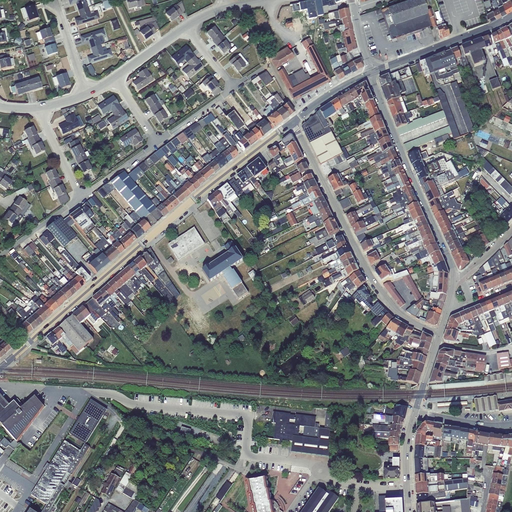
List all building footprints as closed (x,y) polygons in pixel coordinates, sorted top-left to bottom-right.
[(68,0),(70,5),(76,3),(78,10),(88,7),(91,6),(89,0),(68,0)] [(139,0),(126,0),(128,10),(136,8),(137,9),(141,7),(141,6),(139,0)] [(422,0),(412,0),(381,11),(391,40),(431,26),(426,11),(422,0)] [(485,0),(484,1),(488,14),(486,15),(488,22),(490,21),(497,17),(491,2),(490,0),(485,0)] [(491,2),(497,17),(503,14),(497,0),(492,0),(493,1),(491,2)] [(497,0),(503,14),(508,11),(503,0),(497,0)] [(511,0),(503,0),(508,11),(511,8),(511,0)] [(184,12),(181,2),(176,6),(175,5),(171,8),(172,9),(165,14),(171,22),(181,14),(184,12)] [(24,8),(21,9),(24,19),(27,18),(28,22),(38,18),(34,6),(25,9),(24,8)] [(322,6),(316,7),(318,17),(324,15),(322,6)] [(91,14),(88,7),(78,10),(81,18),(75,20),(77,25),(99,18),(97,12),(94,13),(91,14)] [(339,20),(349,18),(348,9),(333,13),(334,20),(339,19),(339,20)] [(431,9),(426,11),(431,26),(431,28),(435,27),(440,40),(448,37),(443,22),(438,23),(438,20),(435,21),(431,9)] [(139,33),(145,40),(156,33),(155,32),(159,29),(155,22),(154,21),(156,21),(155,17),(135,23),(135,26),(139,25),(140,27),(144,25),(146,28),(139,33)] [(336,27),(351,24),(349,18),(339,20),(325,23),(322,24),(324,30),(327,30),(329,29),(329,26),(333,25),(333,27),(335,27),(336,27)] [(117,20),(111,22),(114,30),(120,28),(117,20)] [(339,33),(352,30),(351,24),(336,27),(338,33),(339,33)] [(1,30),(0,30),(0,43),(8,42),(6,28),(1,29),(1,30)] [(214,28),(206,34),(214,44),(223,37),(220,33),(219,34),(214,28)] [(511,47),(511,39),(506,28),(500,31),(509,48),(511,53),(511,48),(511,47)] [(49,29),(35,33),(38,41),(41,40),(41,41),(43,40),(45,44),(54,40),(52,35),(51,36),(49,29)] [(139,33),(137,29),(134,31),(136,35),(141,43),(145,40),(139,33)] [(103,30),(81,37),(82,43),(88,41),(91,48),(100,45),(104,43),(102,37),(105,36),(103,30)] [(336,47),(355,43),(352,30),(339,33),(342,44),(336,45),(336,47)] [(509,48),(500,31),(496,33),(509,65),(510,68),(511,67),(511,60),(511,61),(506,49),(509,48)] [(247,32),(241,37),(245,41),(251,36),(247,32)] [(509,65),(496,33),(491,35),(496,48),(504,67),(509,65)] [(496,48),(491,35),(482,39),(486,50),(493,68),(496,67),(492,56),(495,55),(493,49),(496,48)] [(21,45),(22,44),(20,37),(17,38),(17,39),(16,38),(13,43),(19,46),(21,45)] [(223,37),(214,44),(223,54),(231,48),(225,42),(226,41),(223,37)] [(125,38),(122,38),(123,39),(117,40),(117,44),(123,43),(125,51),(131,50),(130,45),(128,46),(127,41),(126,39),(125,39),(125,38)] [(305,75),(302,70),(288,77),(284,69),(278,72),(293,100),(330,80),(321,64),(323,63),(313,45),(309,38),(300,43),(300,44),(301,44),(305,50),(306,50),(318,74),(309,78),(307,74),(305,75)] [(486,50),(482,39),(461,47),(465,57),(470,55),(474,67),(486,63),(481,51),(486,50)] [(56,46),(54,40),(45,44),(46,47),(44,48),(47,56),(57,53),(54,46),(56,46)] [(348,53),(356,49),(355,43),(336,47),(338,53),(343,52),(346,51),(346,54),(347,54),(348,53)] [(100,45),(91,48),(93,56),(87,58),(89,63),(111,56),(109,50),(106,51),(103,52),(100,45)] [(184,60),(186,63),(194,57),(186,46),(172,58),(178,65),(184,60)] [(286,47),(269,59),(276,68),(293,58),(286,47)] [(465,57),(461,47),(451,51),(458,69),(459,73),(461,77),(464,75),(462,69),(469,67),(465,57)] [(356,49),(348,53),(352,62),(356,71),(361,69),(362,69),(363,66),(362,66),(356,49)] [(451,72),(458,69),(451,51),(440,55),(441,56),(436,58),(433,59),(429,61),(434,74),(446,70),(450,69),(451,72)] [(122,52),(118,56),(122,59),(122,60),(123,60),(124,61),(127,58),(125,56),(126,55),(122,52)] [(240,53),(229,62),(237,72),(245,66),(248,64),(240,53)] [(351,74),(356,71),(352,62),(348,53),(347,54),(347,55),(345,55),(347,62),(344,63),(351,74)] [(6,55),(0,56),(0,67),(1,70),(11,67),(10,66),(13,65),(12,59),(7,59),(6,55)] [(344,78),(351,74),(344,63),(347,62),(345,55),(339,57),(339,55),(335,57),(338,65),(339,68),(338,69),(344,78)] [(194,57),(186,63),(189,66),(182,71),(188,79),(203,67),(194,57)] [(338,81),(344,78),(338,69),(339,68),(338,65),(335,57),(329,60),(331,65),(335,71),(333,72),(338,81)] [(429,61),(433,59),(432,58),(425,61),(430,76),(434,74),(429,61)] [(430,76),(425,61),(419,63),(423,72),(425,78),(430,76)] [(91,65),(86,67),(92,77),(96,75),(91,65)] [(409,67),(403,69),(406,75),(400,77),(398,72),(380,79),(379,81),(381,88),(401,81),(412,77),(409,67)] [(145,69),(137,74),(139,78),(132,82),(138,90),(153,80),(145,69)] [(446,70),(434,74),(437,81),(442,79),(443,80),(453,76),(453,75),(459,73),(458,69),(451,72),(447,73),(446,70)] [(23,71),(14,74),(14,76),(13,76),(15,80),(23,78),(22,74),(24,73),(23,71)] [(266,72),(257,77),(260,80),(265,87),(273,81),(271,79),(266,72)] [(65,74),(56,77),(58,85),(60,89),(69,86),(65,74)] [(210,76),(199,85),(204,92),(208,89),(211,93),(218,87),(219,87),(210,76)] [(254,85),(260,80),(257,77),(251,81),(254,85)] [(38,78),(26,82),(29,92),(41,88),(38,78)] [(497,78),(489,82),(492,90),(501,87),(497,78)] [(401,81),(381,88),(386,99),(387,103),(401,98),(400,94),(406,92),(401,81)] [(29,92),(26,82),(14,86),(14,87),(16,92),(17,96),(29,92)] [(457,82),(450,85),(454,95),(460,93),(459,89),(458,85),(457,82)] [(366,83),(354,90),(358,98),(369,91),(366,83)] [(221,91),(218,87),(211,93),(214,96),(221,91)] [(190,88),(183,94),(187,99),(194,94),(190,88)] [(358,98),(354,90),(348,93),(353,102),(357,108),(360,107),(358,103),(358,102),(360,101),(358,98)] [(440,90),(436,91),(438,98),(439,101),(446,99),(444,95),(440,90)] [(373,101),(369,91),(358,98),(360,101),(361,102),(363,101),(364,105),(373,101)] [(353,102),(348,93),(342,96),(351,111),(354,110),(351,104),(353,102)] [(156,94),(144,101),(152,112),(163,104),(164,104),(162,100),(161,101),(156,94)] [(276,94),(273,97),(288,117),(294,112),(287,103),(285,105),(276,94)] [(112,113),(120,108),(113,96),(98,106),(103,115),(110,110),(112,113)] [(282,122),(288,117),(273,97),(272,96),(266,101),(269,106),(282,122)] [(351,111),(342,96),(337,100),(345,114),(347,113),(351,111)] [(407,113),(401,98),(387,103),(393,118),(407,113)] [(428,107),(434,104),(433,100),(433,99),(422,103),(423,107),(424,108),(428,106),(428,107)] [(345,114),(337,100),(330,104),(337,114),(338,115),(340,114),(341,116),(345,114)] [(380,116),(373,101),(364,105),(369,116),(368,117),(369,121),(380,116)] [(511,104),(508,102),(507,103),(502,108),(508,111),(511,104)] [(163,104),(152,112),(159,123),(171,115),(163,104)] [(330,104),(320,111),(329,129),(332,127),(333,126),(328,119),(337,114),(330,104)] [(271,130),(282,122),(269,106),(265,109),(266,110),(263,112),(267,117),(266,119),(268,121),(265,123),(271,130)] [(219,107),(215,110),(220,116),(223,113),(219,107)] [(128,119),(120,108),(112,113),(114,116),(107,121),(112,129),(128,119)] [(63,115),(65,118),(71,115),(69,111),(67,113),(65,109),(61,110),(63,115)] [(263,136),(271,130),(265,123),(255,109),(252,111),(259,120),(254,124),(263,136)] [(249,147),(256,141),(248,132),(246,134),(241,127),(243,125),(233,111),(226,117),(236,130),(249,147)] [(329,129),(320,111),(317,114),(306,124),(305,124),(302,126),(302,128),(321,165),(327,162),(330,161),(334,159),(337,158),(340,156),(343,154),(337,143),(335,139),(332,133),(329,129)] [(410,124),(397,129),(400,136),(445,117),(444,114),(443,111),(422,119),(421,118),(412,122),(412,123),(410,124)] [(407,113),(393,118),(397,129),(410,124),(408,119),(412,118),(410,112),(407,113)] [(71,115),(65,118),(66,122),(58,126),(63,134),(79,126),(75,118),(73,114),(71,115)] [(78,116),(75,118),(79,126),(80,128),(83,126),(78,116)] [(207,116),(202,119),(206,125),(212,122),(207,116)] [(382,122),(380,116),(369,121),(363,124),(365,129),(372,127),(382,122)] [(202,119),(196,123),(201,129),(206,125),(202,119)] [(103,121),(97,125),(100,130),(106,126),(103,121)] [(385,129),(382,122),(372,127),(373,130),(360,135),(362,138),(370,135),(385,129)] [(196,123),(189,128),(193,135),(201,129),(196,123)] [(263,136),(254,124),(253,123),(246,129),(248,132),(256,141),(263,136)] [(216,128),(224,138),(232,148),(237,144),(232,137),(226,130),(224,132),(221,128),(220,128),(218,126),(216,128)] [(449,128),(449,126),(403,145),(406,151),(434,140),(448,135),(452,133),(451,131),(449,128)] [(32,127),(24,131),(28,139),(23,141),(25,145),(29,144),(38,139),(32,127)] [(189,128),(182,133),(187,140),(189,138),(191,140),(195,137),(194,135),(193,135),(189,128)] [(135,129),(119,139),(124,147),(132,142),(134,146),(142,140),(135,129)] [(389,138),(385,129),(370,135),(372,146),(379,142),(389,138)] [(244,151),(249,147),(236,130),(231,134),(233,137),(232,137),(237,144),(240,148),(241,147),(244,151)] [(182,133),(176,137),(181,143),(182,144),(188,140),(187,140),(182,133)] [(290,135),(290,136),(276,147),(280,152),(284,150),(286,148),(296,143),(292,136),(290,135)] [(448,135),(434,140),(437,147),(443,144),(442,144),(444,143),(443,142),(450,139),(448,135)] [(176,137),(170,142),(175,147),(181,143),(176,137)] [(219,142),(232,159),(237,155),(232,148),(224,138),(219,142)] [(391,143),(389,138),(379,142),(372,146),(362,151),(364,153),(373,149),(374,151),(376,151),(391,143)] [(44,151),(38,139),(29,144),(31,148),(32,148),(35,155),(44,151)] [(77,140),(70,144),(73,149),(71,150),(76,162),(86,157),(89,155),(87,151),(83,153),(77,140)] [(482,140),(480,146),(486,149),(488,143),(482,140)] [(20,141),(13,144),(16,149),(22,146),(20,141)] [(170,142),(165,145),(170,151),(172,154),(177,150),(175,147),(170,142)] [(217,149),(227,163),(232,159),(219,142),(214,146),(217,149)] [(300,152),(296,143),(286,148),(291,157),(300,152)] [(393,148),(391,143),(376,151),(377,153),(367,158),(368,161),(373,158),(393,148)] [(159,150),(164,156),(166,155),(170,151),(165,145),(163,147),(162,147),(159,150)] [(280,152),(276,147),(269,152),(275,160),(273,162),(278,169),(280,167),(279,166),(283,163),(282,162),(278,154),(280,152)] [(476,147),(478,153),(483,158),(489,152),(476,147)] [(396,155),(393,148),(373,158),(376,164),(396,155)] [(213,153),(223,167),(227,163),(217,149),(213,153)] [(159,150),(154,153),(159,160),(164,156),(159,150)] [(303,159),(300,152),(291,157),(282,162),(283,163),(283,164),(285,163),(286,164),(293,161),(294,164),(303,159)] [(408,156),(412,166),(422,162),(434,157),(432,154),(426,156),(425,153),(420,155),(420,154),(420,153),(419,152),(418,152),(417,152),(416,153),(408,156)] [(154,153),(148,158),(153,164),(154,164),(159,160),(154,153)] [(208,156),(219,170),(223,167),(213,153),(208,156)] [(483,158),(478,153),(483,166),(483,168),(488,173),(493,168),(483,158)] [(207,166),(214,174),(219,170),(208,156),(207,154),(204,156),(206,158),(203,160),(207,166)] [(166,155),(164,156),(173,167),(178,163),(171,155),(168,158),(166,155)] [(399,161),(396,155),(376,164),(375,165),(376,168),(382,166),(383,168),(399,161)] [(86,157),(76,162),(82,174),(91,169),(87,162),(89,161),(86,157)] [(144,162),(143,163),(148,168),(148,167),(149,168),(153,164),(148,158),(144,162)] [(422,162),(412,166),(415,172),(417,176),(446,163),(444,159),(428,166),(424,168),(422,162)] [(259,160),(247,169),(255,179),(261,174),(264,177),(268,173),(266,170),(267,170),(265,168),(265,166),(264,165),(263,165),(259,160)] [(196,163),(209,178),(214,174),(207,166),(204,169),(203,168),(204,167),(199,161),(196,163)] [(356,161),(348,165),(351,169),(358,166),(356,161)] [(401,167),(399,161),(383,168),(384,171),(382,173),(383,175),(401,167)] [(451,161),(446,163),(449,169),(455,181),(460,179),(458,176),(458,175),(457,173),(451,161)] [(278,169),(273,162),(268,166),(275,175),(280,171),(278,169)] [(143,163),(137,167),(143,173),(148,169),(148,168),(143,163)] [(176,181),(189,195),(194,191),(181,176),(179,177),(176,174),(177,174),(168,163),(164,166),(176,181)] [(198,174),(204,182),(209,178),(196,163),(192,167),(198,174)] [(449,169),(446,163),(417,176),(419,181),(419,182),(449,169)] [(299,174),(308,169),(306,164),(305,164),(296,168),(298,171),(288,175),(290,178),(299,174)] [(184,168),(199,186),(204,182),(198,174),(194,177),(194,176),(194,175),(189,169),(186,166),(184,168)] [(137,167),(132,171),(138,179),(144,174),(143,173),(137,167)] [(404,173),(401,167),(383,175),(378,177),(380,181),(384,179),(384,178),(389,176),(390,179),(404,173)] [(181,176),(194,191),(199,186),(184,168),(179,173),(181,176)] [(84,173),(88,182),(96,177),(92,169),(84,173)] [(242,172),(250,183),(251,181),(258,190),(258,189),(263,195),(265,193),(255,179),(247,169),(242,172)] [(455,181),(449,169),(419,182),(425,195),(441,188),(455,181)] [(466,169),(457,173),(458,175),(460,179),(469,174),(466,169)] [(8,172),(4,170),(4,171),(0,175),(0,185),(6,190),(12,182),(5,176),(8,172)] [(54,170),(45,174),(49,181),(47,182),(50,186),(60,181),(54,170)] [(132,171),(127,176),(133,183),(138,179),(132,171)] [(123,172),(109,182),(134,212),(149,229),(162,217),(155,209),(133,183),(127,176),(123,172)] [(235,194),(237,197),(243,192),(246,195),(254,189),(250,183),(242,172),(237,176),(239,179),(236,182),(234,179),(227,184),(235,194)] [(407,179),(404,173),(390,179),(386,181),(387,185),(385,186),(386,188),(407,179)] [(302,179),(299,174),(290,178),(286,180),(283,182),(285,185),(291,181),(293,184),(302,180),(302,179)] [(340,174),(328,180),(330,185),(343,179),(340,174)] [(166,179),(184,199),(189,195),(176,181),(174,183),(167,175),(165,177),(166,179)] [(302,179),(302,180),(303,182),(294,187),(296,190),(314,181),(311,175),(302,179)] [(343,179),(330,185),(334,192),(341,189),(348,185),(344,178),(343,179)] [(481,178),(480,183),(487,190),(490,187),(481,178)] [(168,192),(178,204),(184,199),(166,179),(164,181),(169,187),(166,190),(168,192)] [(409,185),(407,179),(386,188),(387,192),(396,188),(397,190),(409,185)] [(66,193),(60,181),(50,186),(52,191),(53,190),(57,197),(66,193)] [(318,187),(314,181),(296,190),(297,192),(302,190),(303,194),(318,187)] [(359,182),(349,187),(353,195),(363,189),(359,182)] [(33,189),(31,184),(15,192),(17,197),(33,189)] [(227,184),(217,192),(234,212),(238,218),(241,216),(231,203),(229,201),(228,200),(235,194),(227,184)] [(160,193),(173,208),(178,204),(168,192),(166,194),(159,185),(155,188),(160,193)] [(412,191),(409,185),(397,190),(396,191),(397,194),(392,196),(394,199),(412,191)] [(103,186),(97,191),(103,198),(109,193),(103,186)] [(320,192),(318,187),(303,194),(304,196),(298,198),(300,202),(320,192)] [(441,188),(425,195),(428,203),(440,198),(444,195),(441,188)] [(363,189),(353,195),(358,204),(368,199),(363,189)] [(415,197),(412,191),(394,199),(389,201),(391,204),(395,202),(397,205),(415,197)] [(440,198),(428,203),(431,210),(450,200),(449,198),(454,196),(452,191),(444,195),(440,198)] [(217,192),(213,196),(222,208),(224,206),(228,212),(230,211),(233,213),(234,212),(217,192)] [(274,192),(266,193),(272,202),(274,192)] [(311,203),(322,197),(320,192),(300,202),(291,206),(293,209),(300,205),(302,208),(311,203)] [(69,200),(66,193),(57,197),(57,198),(60,197),(63,204),(61,206),(69,200)] [(161,205),(168,213),(173,208),(160,193),(157,195),(163,203),(161,205)] [(237,197),(235,194),(228,200),(229,201),(231,203),(238,198),(237,197)] [(92,199),(100,208),(102,206),(94,196),(92,199)] [(213,196),(207,200),(220,219),(226,213),(222,208),(213,196)] [(19,197),(11,208),(22,216),(30,206),(19,197)] [(328,209),(322,197),(311,203),(313,207),(310,209),(313,216),(328,209)] [(418,203),(415,197),(397,205),(392,207),(394,213),(396,213),(418,203)] [(511,208),(501,197),(496,202),(502,208),(511,218),(511,208)] [(348,198),(339,202),(343,210),(352,205),(348,198)] [(450,200),(431,210),(434,216),(450,208),(452,209),(456,210),(460,211),(462,205),(457,204),(455,198),(450,200)] [(84,204),(89,210),(93,207),(88,201),(83,204),(84,204)] [(420,208),(418,203),(396,213),(398,217),(406,214),(420,208)] [(84,204),(79,209),(89,220),(94,216),(89,210),(84,204)] [(155,209),(162,217),(168,213),(161,205),(161,204),(155,209)] [(511,219),(511,218),(502,208),(500,211),(494,204),(491,207),(508,224),(511,219)] [(371,205),(346,217),(349,223),(357,219),(363,216),(362,213),(371,209),(370,210),(371,212),(374,211),(373,209),(372,208),(371,205)] [(22,216),(11,208),(3,219),(11,225),(14,221),(17,224),(22,216)] [(424,217),(420,208),(406,214),(409,219),(403,221),(405,225),(424,217)] [(450,208),(434,216),(436,221),(446,216),(445,214),(452,211),(452,209),(450,208)] [(79,209),(69,216),(74,223),(85,236),(95,227),(89,220),(79,209)] [(334,220),(328,209),(313,216),(307,219),(310,225),(315,222),(317,228),(323,225),(334,220)] [(446,216),(436,221),(439,226),(455,218),(453,215),(457,212),(456,211),(456,210),(452,209),(452,211),(451,214),(446,216)] [(143,234),(149,229),(134,212),(129,216),(143,234)] [(292,213),(286,216),(291,227),(297,224),(292,213)] [(138,239),(143,234),(129,216),(127,214),(124,218),(126,220),(124,222),(129,228),(138,239)] [(357,219),(349,223),(352,228),(372,218),(371,215),(359,221),(357,219)] [(455,218),(439,226),(441,231),(451,226),(450,225),(462,218),(461,215),(455,218)] [(69,216),(63,220),(69,228),(74,223),(69,216)] [(372,218),(352,228),(356,237),(363,233),(367,231),(367,230),(376,225),(375,223),(379,221),(378,220),(376,216),(372,218)] [(426,222),(424,217),(405,225),(401,227),(403,232),(407,230),(426,222)] [(36,218),(31,221),(35,226),(39,223),(36,218)] [(60,218),(46,228),(47,230),(54,238),(63,249),(77,236),(69,228),(63,220),(60,218)] [(451,226),(441,231),(443,236),(461,228),(471,223),(469,219),(461,223),(461,224),(455,228),(453,225),(451,226)] [(339,231),(334,220),(323,225),(325,230),(315,235),(316,237),(309,240),(311,245),(314,244),(339,231)] [(125,232),(129,228),(124,222),(120,226),(122,227),(118,230),(130,245),(136,240),(129,233),(127,234),(125,232)] [(428,226),(426,222),(407,230),(407,232),(404,233),(405,236),(408,235),(428,226)] [(430,231),(428,226),(408,235),(410,239),(412,239),(430,231)] [(168,245),(179,261),(205,244),(194,228),(187,233),(168,245)] [(461,228),(443,236),(445,241),(463,233),(461,228)] [(116,229),(111,233),(125,249),(130,245),(118,230),(116,229)] [(54,238),(47,230),(42,235),(49,243),(54,238)] [(481,230),(466,237),(469,243),(477,239),(483,249),(489,243),(481,230)] [(123,251),(125,249),(111,233),(110,231),(108,233),(123,251)] [(342,237),(339,231),(314,244),(315,247),(329,241),(330,243),(342,237)] [(432,236),(430,231),(412,239),(410,239),(409,240),(410,242),(407,243),(409,246),(432,236)] [(118,255),(106,240),(100,233),(97,236),(101,240),(94,246),(96,249),(109,263),(118,255)] [(118,255),(123,251),(108,233),(106,235),(108,238),(106,240),(118,255)] [(463,233),(445,241),(448,246),(458,241),(462,239),(465,238),(463,233)] [(375,250),(383,246),(382,245),(381,246),(378,241),(383,239),(381,235),(360,246),(363,252),(372,248),(373,251),(375,250)] [(410,251),(434,240),(432,236),(409,246),(405,248),(407,252),(410,251)] [(342,237),(330,243),(315,250),(318,256),(323,253),(345,242),(342,237)] [(415,254),(436,245),(434,240),(410,251),(412,255),(415,254)] [(458,241),(448,246),(450,250),(460,245),(458,241)] [(28,246),(33,252),(36,249),(36,248),(36,247),(32,242),(28,246)] [(210,283),(223,274),(224,277),(223,277),(232,291),(232,290),(238,300),(248,293),(234,271),(232,272),(230,269),(243,260),(232,242),(224,247),(228,253),(202,271),(210,283)] [(348,248),(345,242),(323,253),(324,256),(321,257),(321,258),(319,259),(320,261),(322,260),(348,248)] [(462,249),(452,254),(459,269),(462,270),(468,263),(464,252),(468,249),(467,248),(470,247),(469,243),(466,244),(467,246),(466,247),(462,249)] [(371,266),(373,265),(380,260),(378,256),(377,253),(379,252),(379,253),(387,248),(385,245),(383,246),(375,250),(376,252),(372,254),(369,256),(366,258),(371,266)] [(420,260),(439,252),(436,245),(415,254),(415,255),(418,260),(419,261),(420,260)] [(460,245),(450,250),(452,254),(462,249),(460,245)] [(28,246),(23,250),(29,257),(34,253),(33,252),(28,246)] [(350,254),(348,248),(322,260),(324,264),(332,260),(333,262),(350,254)] [(102,269),(109,263),(96,249),(93,252),(98,257),(95,260),(102,269)] [(141,257),(140,258),(148,266),(152,271),(160,263),(150,249),(144,254),(143,256),(142,258),(141,257)] [(75,272),(85,284),(90,280),(65,251),(60,256),(75,272)] [(432,267),(444,263),(439,252),(420,260),(420,261),(419,261),(420,265),(422,264),(429,261),(432,267)] [(353,259),(350,254),(333,262),(327,265),(329,268),(331,267),(332,269),(353,259)] [(503,285),(507,283),(500,266),(498,261),(496,254),(492,258),(495,266),(496,269),(498,268),(500,272),(497,273),(503,285)] [(402,259),(404,265),(417,261),(415,255),(402,259)] [(17,258),(15,260),(27,274),(30,270),(27,267),(26,268),(22,264),(23,263),(22,261),(20,262),(17,258)] [(140,258),(133,263),(144,276),(151,284),(155,280),(145,269),(148,266),(140,258)] [(96,274),(102,269),(95,260),(93,261),(91,259),(86,263),(96,274)] [(356,265),(353,259),(332,269),(333,270),(328,272),(330,275),(336,272),(338,274),(340,273),(356,265)] [(133,263),(128,268),(144,286),(147,283),(142,277),(144,276),(133,263)] [(449,275),(444,263),(432,267),(434,273),(445,274),(449,275)] [(507,283),(511,281),(511,280),(505,265),(505,264),(500,266),(507,283)] [(359,271),(356,265),(340,273),(343,277),(344,279),(359,271)] [(378,271),(375,272),(381,281),(388,276),(389,278),(392,277),(394,281),(402,278),(409,275),(407,271),(395,275),(392,270),(389,271),(385,266),(378,271)] [(488,291),(493,289),(487,275),(485,272),(483,266),(479,270),(481,275),(488,291)] [(65,271),(80,288),(85,284),(75,272),(73,274),(66,267),(64,269),(65,271)] [(128,268),(123,272),(138,290),(140,292),(145,287),(144,286),(128,268)] [(497,287),(503,285),(497,273),(496,269),(491,271),(492,273),(497,287)] [(67,282),(76,292),(80,288),(65,271),(63,273),(65,276),(69,280),(67,282)] [(164,271),(158,277),(176,298),(180,295),(164,271)] [(256,275),(253,271),(248,274),(253,282),(258,278),(256,275)] [(123,272),(118,277),(135,296),(138,294),(136,292),(138,290),(123,272)] [(360,274),(358,272),(346,281),(347,283),(343,287),(345,290),(347,288),(362,277),(360,274)] [(343,277),(340,273),(338,274),(322,282),(325,288),(335,283),(334,281),(343,277)] [(447,289),(449,275),(445,274),(434,273),(434,275),(433,275),(432,288),(447,289)] [(493,289),(497,287),(492,273),(487,275),(493,289)] [(409,275),(402,278),(408,289),(409,288),(417,302),(422,298),(409,275)] [(479,295),(488,291),(481,275),(477,277),(475,280),(477,284),(475,285),(479,295)] [(58,281),(71,296),(76,292),(67,282),(63,277),(58,281)] [(118,277),(113,281),(130,301),(135,296),(118,277)] [(366,282),(362,277),(347,288),(349,291),(355,287),(357,289),(366,282)] [(56,288),(66,300),(71,296),(58,281),(55,278),(53,280),(58,286),(56,288)] [(113,281),(108,285),(118,297),(126,306),(131,302),(130,301),(113,281)] [(390,282),(383,285),(398,305),(401,307),(405,303),(394,289),(395,288),(390,282)] [(49,290),(62,304),(66,300),(56,288),(54,285),(49,290)] [(108,285),(103,290),(113,302),(120,309),(121,308),(120,306),(121,304),(119,301),(118,302),(115,299),(118,297),(108,285)] [(352,297),(350,300),(353,303),(356,300),(369,313),(371,311),(378,317),(371,324),(375,328),(381,321),(389,313),(378,303),(373,308),(369,304),(373,300),(372,299),(369,297),(370,297),(365,292),(367,290),(366,290),(366,289),(365,287),(364,287),(363,286),(352,297)] [(50,300),(57,308),(62,304),(49,290),(47,288),(45,290),(49,294),(47,296),(50,300)] [(447,296),(447,289),(432,288),(431,294),(447,296)] [(103,290),(98,294),(117,316),(119,314),(110,304),(113,302),(103,290)] [(310,291),(298,298),(304,306),(307,304),(315,299),(313,295),(315,294),(312,291),(311,292),(310,291)] [(98,294),(93,299),(106,314),(109,312),(118,323),(119,323),(121,325),(123,323),(117,316),(98,294)] [(149,294),(145,297),(151,304),(155,301),(151,297),(152,297),(149,294)] [(349,294),(340,304),(343,306),(350,300),(352,297),(349,294)] [(442,311),(447,296),(431,294),(430,299),(433,299),(433,304),(436,304),(434,309),(442,311)] [(511,311),(505,295),(500,297),(509,318),(511,317),(510,313),(511,311)] [(42,296),(39,298),(42,301),(46,304),(53,312),(57,308),(50,300),(48,301),(42,296)] [(31,300),(47,318),(51,314),(43,304),(41,302),(35,297),(31,300)] [(509,318),(500,297),(495,299),(505,323),(510,321),(509,318)] [(423,301),(422,298),(417,302),(406,311),(416,318),(420,310),(422,305),(423,301)] [(93,299),(87,304),(100,318),(101,318),(106,314),(93,299)] [(182,303),(196,326),(204,322),(190,299),(182,303)] [(505,323),(495,299),(490,301),(497,316),(500,325),(505,323)] [(27,306),(42,322),(47,318),(31,300),(28,304),(26,305),(27,306)] [(42,301),(41,302),(43,304),(51,314),(53,312),(46,304),(42,301)] [(497,316),(490,301),(485,303),(491,319),(492,318),(497,316)] [(491,319),(485,303),(480,305),(486,321),(488,325),(493,323),(492,318),(491,319)] [(87,304),(78,311),(86,320),(88,318),(93,325),(100,318),(87,304)] [(486,321),(480,305),(474,308),(483,328),(485,330),(488,329),(484,322),(486,321)] [(23,310),(37,326),(42,322),(27,306),(23,310)] [(440,316),(442,311),(434,309),(429,308),(428,312),(429,313),(440,316)] [(483,328),(474,308),(468,310),(478,330),(481,336),(484,335),(481,329),(483,328)] [(17,313),(22,318),(32,330),(37,326),(23,310),(22,309),(17,313)] [(478,330),(468,310),(464,312),(470,328),(474,326),(475,328),(475,329),(475,330),(478,330)] [(78,311),(73,316),(80,325),(86,320),(78,311)] [(464,312),(459,314),(466,329),(467,331),(472,331),(470,328),(464,312)] [(394,318),(389,313),(381,321),(386,326),(394,318)] [(440,316),(429,313),(426,320),(420,318),(419,320),(425,323),(435,327),(437,325),(440,316)] [(335,314),(327,323),(332,328),(341,320),(335,314)] [(466,329),(459,314),(452,317),(450,319),(448,325),(458,328),(457,330),(461,331),(466,329)] [(73,316),(59,328),(73,345),(80,353),(85,349),(84,347),(93,340),(80,325),(73,316)] [(295,316),(289,321),(293,327),(300,322),(295,316)] [(22,318),(17,322),(27,335),(32,330),(22,318)] [(395,334),(401,323),(395,320),(378,338),(383,341),(384,339),(385,339),(387,334),(393,337),(395,334)] [(410,338),(412,335),(414,329),(408,327),(401,323),(395,334),(399,337),(395,343),(397,344),(394,349),(396,350),(399,348),(400,349),(402,347),(401,346),(403,345),(404,342),(408,344),(410,338)] [(458,328),(448,325),(446,331),(460,333),(461,331),(457,330),(458,328)] [(73,345),(59,328),(52,334),(61,345),(65,342),(77,356),(80,353),(73,345)] [(460,333),(446,331),(444,339),(445,342),(456,343),(458,336),(462,336),(462,338),(468,339),(469,334),(460,333)] [(484,335),(481,336),(481,338),(484,343),(487,342),(489,347),(496,345),(491,332),(484,335)] [(52,334),(47,338),(50,342),(50,343),(51,345),(51,346),(54,349),(57,346),(59,349),(58,349),(63,355),(67,351),(61,345),(52,334)] [(433,340),(431,339),(422,336),(421,338),(412,335),(410,338),(431,345),(433,340)] [(428,352),(431,345),(410,338),(408,344),(408,345),(411,346),(416,348),(428,352)] [(2,339),(0,341),(0,349),(4,354),(11,349),(2,339)] [(350,353),(346,347),(340,352),(344,358),(350,353)] [(426,358),(428,352),(416,348),(415,351),(413,351),(410,350),(409,352),(426,358)] [(439,353),(437,359),(456,363),(461,363),(462,364),(463,359),(466,359),(465,363),(476,365),(477,363),(485,365),(486,357),(444,350),(439,353)] [(424,365),(426,358),(409,352),(408,352),(406,351),(404,358),(399,356),(397,361),(409,362),(409,361),(424,365)] [(508,353),(496,354),(499,369),(510,367),(509,360),(508,353)] [(437,359),(435,364),(451,367),(455,368),(455,365),(460,366),(461,363),(456,363),(437,359)] [(422,374),(424,365),(409,361),(409,362),(397,361),(389,361),(388,369),(389,369),(398,370),(410,371),(422,374)] [(484,372),(485,365),(477,363),(476,365),(465,363),(464,363),(463,369),(482,373),(482,372),(484,372)] [(434,369),(429,384),(446,382),(448,377),(456,379),(459,368),(455,368),(451,367),(450,370),(449,373),(445,372),(434,369)] [(418,386),(422,374),(410,371),(408,378),(397,377),(398,370),(389,369),(388,378),(392,378),(392,380),(407,382),(418,386)] [(502,373),(487,376),(488,382),(503,380),(502,373)] [(0,422),(2,425),(21,409),(14,402),(10,405),(0,394),(0,422)] [(497,396),(474,399),(476,413),(476,414),(493,411),(499,410),(498,402),(497,396)] [(24,406),(21,409),(2,425),(17,442),(44,407),(35,397),(24,406)] [(17,399),(14,402),(21,409),(24,406),(17,399)] [(91,400),(69,434),(85,444),(107,410),(91,400)] [(511,400),(498,402),(499,410),(499,412),(507,410),(511,409),(511,400)] [(467,402),(437,404),(438,410),(467,408),(467,402)] [(404,420),(407,408),(394,408),(394,410),(386,408),(384,417),(404,420)] [(276,423),(274,439),(280,440),(283,440),(293,442),(291,452),(328,457),(332,430),(329,430),(331,414),(326,414),(324,429),(315,428),(316,417),(296,415),(295,416),(290,415),(290,414),(273,412),(272,423),(276,423)] [(402,427),(404,420),(384,417),(373,414),(373,420),(386,420),(386,423),(388,423),(388,425),(402,427)] [(417,433),(416,436),(433,438),(434,424),(427,422),(423,424),(417,433)] [(442,426),(434,424),(433,438),(441,439),(441,438),(442,426)] [(451,439),(453,428),(451,428),(446,427),(447,426),(444,426),(443,438),(451,439)] [(191,430),(182,427),(179,436),(188,438),(191,430)] [(459,441),(461,429),(456,429),(455,428),(453,428),(451,439),(459,440),(459,441)] [(467,441),(469,431),(468,430),(468,431),(463,430),(461,429),(459,441),(467,441)] [(470,454),(475,432),(469,431),(467,441),(465,454),(470,454)] [(478,444),(479,433),(475,432),(470,454),(472,454),(474,455),(473,459),(474,459),(475,451),(476,444),(478,444)] [(484,446),(485,434),(479,433),(478,444),(476,444),(475,451),(474,459),(476,459),(476,461),(478,461),(482,461),(484,446)] [(503,436),(489,435),(488,447),(487,451),(492,452),(492,451),(500,452),(503,436)] [(511,435),(509,436),(503,457),(502,459),(507,461),(506,464),(507,465),(506,470),(504,469),(504,468),(503,468),(500,467),(497,467),(495,467),(493,474),(508,477),(511,454),(511,435)] [(433,438),(416,436),(415,446),(425,447),(425,445),(428,445),(428,443),(435,443),(435,445),(433,444),(433,447),(441,448),(442,441),(443,438),(441,438),(441,439),(433,438)] [(509,436),(503,436),(500,452),(499,456),(503,457),(509,436)] [(9,446),(11,444),(5,438),(0,443),(6,449),(9,446)] [(390,451),(399,451),(399,439),(388,439),(388,443),(380,443),(380,446),(390,446),(390,451)] [(11,444),(9,446),(14,451),(19,445),(15,440),(11,444)] [(80,451),(65,441),(49,466),(46,464),(43,469),(45,470),(46,471),(31,495),(46,504),(41,511),(48,511),(52,506),(65,486),(61,483),(68,473),(72,476),(90,447),(85,444),(80,451)] [(425,447),(415,446),(414,459),(427,459),(428,453),(434,453),(434,459),(440,459),(441,448),(433,447),(425,447)] [(399,459),(388,459),(388,468),(384,468),(384,480),(399,480),(399,459)] [(427,459),(414,459),(415,477),(434,476),(433,470),(427,471),(427,459)] [(476,459),(474,459),(473,459),(470,459),(469,464),(470,464),(470,468),(475,469),(477,470),(478,461),(476,461),(476,459)] [(290,465),(259,462),(258,468),(289,471),(290,465)] [(140,467),(134,464),(128,473),(127,472),(120,484),(123,486),(126,487),(129,489),(132,491),(135,493),(138,495),(141,489),(130,482),(132,477),(134,478),(140,467)] [(337,464),(331,468),(336,474),(341,469),(337,464)] [(102,493),(109,497),(114,488),(119,478),(120,478),(124,470),(118,466),(117,468),(116,468),(113,475),(111,474),(106,484),(105,483),(103,486),(105,487),(102,493)] [(508,477),(493,474),(492,479),(507,482),(508,477)] [(434,476),(415,477),(415,485),(452,481),(452,478),(448,478),(448,475),(434,476)] [(77,478),(73,485),(77,487),(81,481),(77,478)] [(254,480),(247,482),(249,492),(247,493),(247,495),(248,495),(248,496),(250,496),(251,504),(250,505),(250,507),(251,507),(251,508),(253,507),(253,511),(281,511),(278,509),(277,508),(277,507),(276,506),(276,505),(275,504),(274,503),(273,503),(272,502),(271,502),(268,490),(265,478),(258,480),(258,479),(254,479),(254,480)] [(452,481),(415,485),(416,495),(438,493),(444,492),(467,489),(467,485),(467,480),(467,479),(463,480),(452,481)] [(507,482),(492,479),(491,484),(506,487),(507,482)] [(68,482),(62,491),(66,493),(72,484),(68,482)] [(227,483),(216,497),(221,501),(232,486),(227,483)] [(506,487),(491,484),(490,489),(505,492),(506,487)] [(7,487),(3,493),(11,499),(14,494),(15,494),(12,492),(12,491),(7,487)] [(328,511),(338,498),(327,491),(326,493),(319,488),(302,511),(328,511)] [(505,492),(490,489),(489,495),(504,497),(505,492)] [(438,493),(416,495),(417,505),(430,504),(430,500),(445,498),(444,492),(438,493)] [(89,495),(85,493),(78,506),(82,508),(89,495)] [(504,497),(489,495),(488,500),(503,503),(504,497)] [(402,511),(402,507),(402,506),(402,507),(402,506),(401,506),(401,503),(401,502),(402,502),(401,501),(400,501),(386,502),(386,501),(385,501),(385,497),(379,497),(379,511),(402,511)] [(99,500),(96,499),(88,511),(96,511),(98,511),(98,508),(101,507),(99,500)] [(470,499),(467,499),(461,500),(461,511),(469,511),(470,506),(470,501),(470,499)] [(503,503),(488,500),(487,505),(501,508),(503,503)] [(430,504),(417,505),(417,511),(450,511),(450,507),(442,507),(442,511),(438,511),(436,511),(436,508),(435,508),(435,503),(430,504)]
